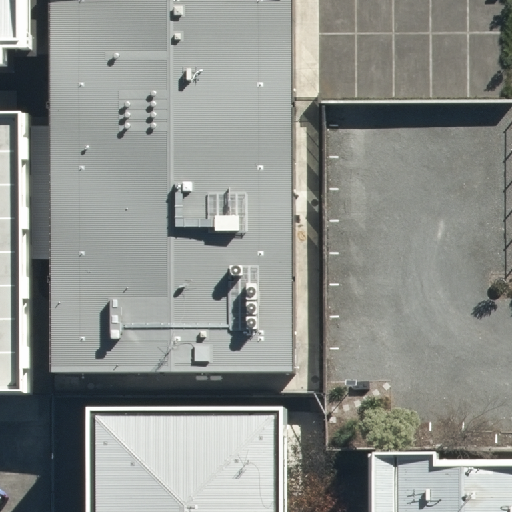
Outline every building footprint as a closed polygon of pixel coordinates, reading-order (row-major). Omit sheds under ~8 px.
[(0,0),(0,84),(13,84),(13,68),(38,68),(37,0),(0,0)] [(59,0),(62,375),(301,374),(298,0),(59,0)] [(33,118),(0,118),(0,391),(35,392),(33,118)] [(511,336),(499,336),(499,440),(511,440),(511,336)] [(288,511),(289,409),(97,410),(96,511),(288,511)] [(511,511),(511,454),(379,458),(379,511),(511,511)]
